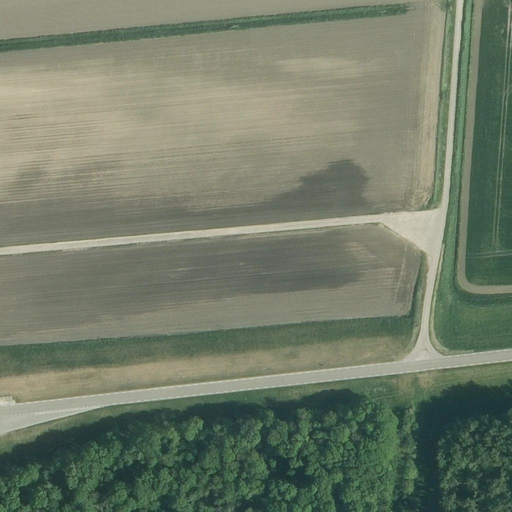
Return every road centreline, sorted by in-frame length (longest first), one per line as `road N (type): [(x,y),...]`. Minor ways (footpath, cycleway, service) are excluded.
road 1 (tertiary): [(35,407),(417,366)]
road 2 (unclassified): [(417,366),(443,206),(460,0)]
